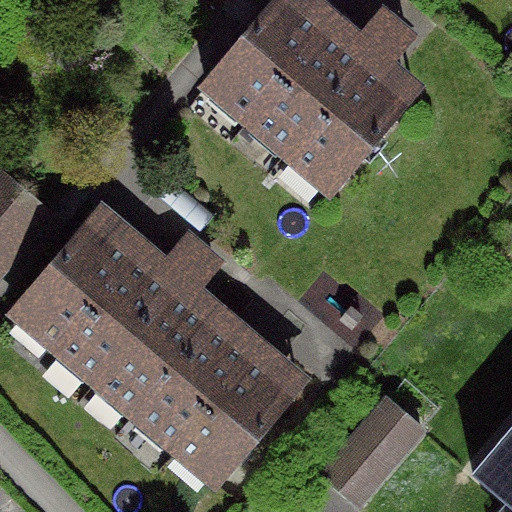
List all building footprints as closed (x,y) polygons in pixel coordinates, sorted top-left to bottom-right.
[(16,0),(12,4),(56,46),(72,28),(41,0),(16,0)] [(291,0),(277,0),(206,83),(331,191),(408,99),(291,0)] [(168,176),(154,192),(201,231),(215,215),(168,176)] [(0,263),(40,214),(0,181),(0,263)] [(216,483),(294,391),(91,220),(14,311),(216,483)] [(387,399),(324,474),(358,503),(422,429),(387,399)] [(511,427),(471,476),(511,510),(511,427)]
